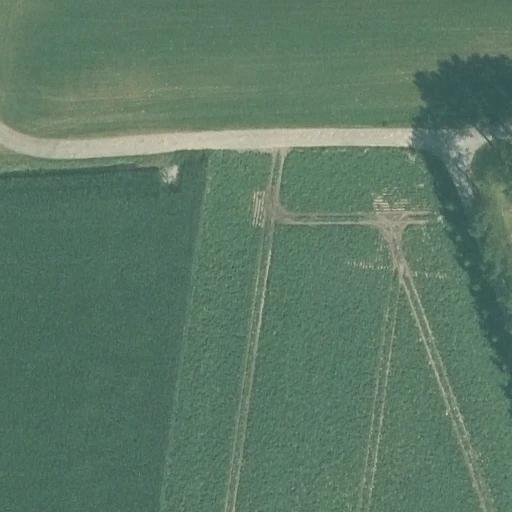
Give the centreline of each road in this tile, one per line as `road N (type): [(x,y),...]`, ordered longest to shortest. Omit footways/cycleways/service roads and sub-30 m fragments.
road 1 (track): [(454,141),(219,139),(59,154),(28,151),(0,135)]
road 2 (unclassified): [(511,323),(454,141),(511,135)]
